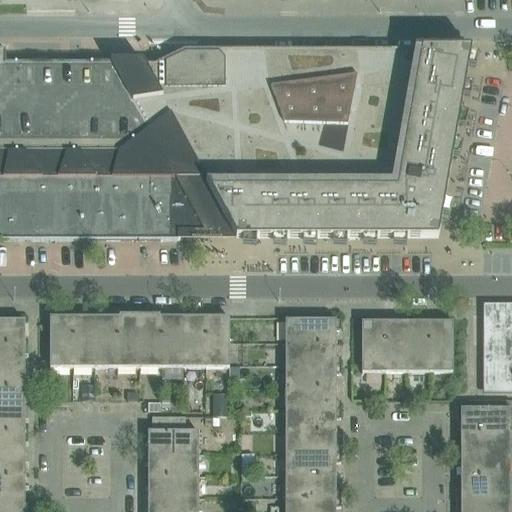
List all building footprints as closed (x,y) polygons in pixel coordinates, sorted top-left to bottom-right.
[(0,242),(80,243),(177,243),(179,243),(179,236),(206,236),(206,235),(220,235),(231,235),(232,236),(236,242),(242,242),(256,242),(272,242),(286,242),(302,242),(316,242),(332,243),(346,242),(362,243),(376,243),(392,243),(406,243),(437,243),(441,219),(444,206),(452,161),(454,147),(457,131),(459,118),(462,101),(465,88),(467,72),(470,58),(471,53),(464,53),(448,53),(414,53),(184,52),(154,67),(144,66),(143,64),(126,64),(110,64),(111,66),(5,66),(5,52),(0,52),(0,242)] [(483,396),(511,396),(511,307),(483,307),(483,312),(483,396)] [(51,320),(51,353),(51,370),(74,370),(74,320),(51,320)] [(74,320),(74,370),(96,370),(96,320),(74,320)] [(96,320),(96,370),(118,370),(118,320),(96,320)] [(118,320),(118,370),(140,370),(140,320),(118,320)] [(140,320),(140,370),(162,370),(162,320),(140,320)] [(162,320),(162,370),(183,370),(184,321),(162,320)] [(361,353),(361,375),(384,375),(384,325),(370,324),(370,320),(361,320),(361,353)] [(384,325),(384,375),(406,375),(406,320),(399,320),(399,325),(384,325)] [(406,320),(406,375),(428,375),(428,325),(415,325),(415,321),(406,320)] [(450,353),(451,321),(451,320),(442,320),(442,324),(428,325),(428,375),(450,376),(450,353)] [(184,321),(183,370),(205,370),(206,321),(184,321)] [(228,370),(228,353),(228,321),(206,321),(205,370),(228,370)] [(0,323),(0,346),(24,347),(24,324),(0,323)] [(285,323),(285,346),(335,347),(335,332),(340,332),(340,323),(285,323)] [(0,346),(0,368),(24,369),(24,347),(0,346)] [(285,346),(285,369),(339,369),(339,360),(335,360),(335,353),(335,347),(285,346)] [(24,369),(0,368),(0,390),(24,391),(24,369)] [(339,369),(285,369),(285,391),(335,391),(335,376),(339,376),(339,369)] [(228,370),(228,383),(238,383),(238,370),(228,370)] [(82,389),(82,404),(93,404),(94,389),(82,389)] [(24,391),(0,390),(0,412),(24,413),(24,391)] [(335,391),(285,391),(285,413),(339,413),(339,404),(335,404),(335,391)] [(213,397),(213,420),(226,420),(226,397),(213,397)] [(469,403),(469,412),(511,412),(511,403),(482,403),(469,403)] [(160,406),(148,406),(148,415),(160,415),(160,406)] [(24,413),(0,412),(0,434),(24,435),(24,413)] [(460,422),(460,435),(511,435),(511,412),(469,412),(455,412),(455,422),(460,422)] [(339,413),(285,413),(285,435),(335,435),(335,421),(339,420),(339,413)] [(24,435),(0,434),(0,456),(24,457),(24,435)] [(198,434),(151,434),(147,434),(147,457),(198,457),(198,434)] [(335,435),(285,435),(284,457),(340,457),(340,449),(335,449),(335,435)] [(455,448),(455,457),(511,457),(511,435),(460,435),(460,448),(455,448)] [(24,457),(0,456),(0,478),(24,479),(24,457)] [(198,457),(147,457),(147,479),(198,479),(198,457)] [(340,457),(284,457),(284,479),(335,479),(335,465),(340,465),(340,457)] [(460,465),(460,479),(511,479),(511,457),(455,457),(455,465),(460,465)] [(241,479),(249,479),(249,471),(241,471),(241,479)] [(24,479),(0,478),(0,501),(24,501),(24,479)] [(198,479),(147,479),(147,501),(198,501),(198,479)] [(335,479),(284,479),(284,501),(340,501),(340,494),(335,494),(335,479)] [(455,494),(455,501),(511,501),(511,479),(460,479),(460,494),(455,494)] [(24,511),(24,501),(0,501),(0,511),(24,511)] [(197,511),(198,501),(147,501),(147,511),(197,511)] [(340,501),(284,501),(284,511),(335,511),(335,510),(340,510),(340,501)] [(460,510),(460,511),(510,511),(511,501),(455,501),(455,510),(460,510)]
